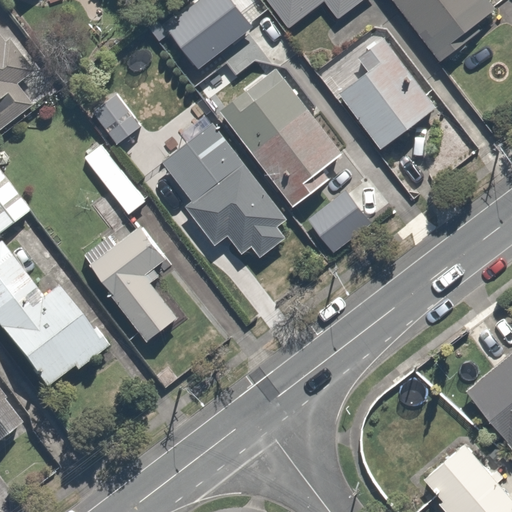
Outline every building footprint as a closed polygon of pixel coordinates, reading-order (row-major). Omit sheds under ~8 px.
[(199,70),(253,28),(231,0),(202,0),(167,28),(199,70)] [(353,0),(264,0),(270,9),(281,25),(317,0),(324,0),(334,14),(353,0)] [(392,0),(433,58),(500,11),(492,0),(392,0)] [(0,125),(50,89),(0,19),(0,125)] [(438,101),(385,31),(325,77),(378,147),(438,101)] [(349,148),(279,65),(221,113),(292,197),(349,148)] [(141,125),(113,91),(91,110),(119,143),(141,125)] [(178,124),(186,133),(160,153),(190,191),(180,199),(212,241),(222,233),(235,250),(241,244),(252,259),(286,233),(275,218),(286,210),(211,114),(203,104),(178,124)] [(149,195),(103,136),(80,153),(126,212),(149,195)] [(0,227),(29,204),(0,168),(0,227)] [(347,191),(309,221),(334,253),(372,223),(347,191)] [(156,275),(185,255),(155,210),(88,254),(147,342),(184,318),(156,275)] [(106,336),(58,272),(40,286),(0,234),(0,329),(42,385),(106,336)] [(511,349),(466,383),(511,447),(511,349)] [(0,432),(20,417),(0,389),(0,432)] [(511,511),(511,494),(464,434),(420,469),(453,511),(511,511)]
